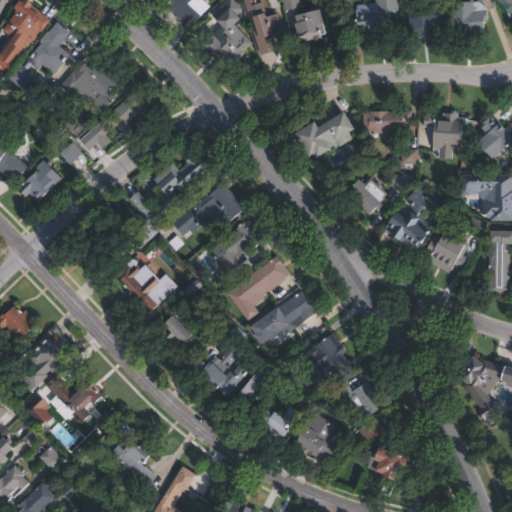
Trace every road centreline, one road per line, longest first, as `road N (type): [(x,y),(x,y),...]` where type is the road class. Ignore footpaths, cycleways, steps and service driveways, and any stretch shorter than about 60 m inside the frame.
road 1 (residential): [(482,511),(435,403),(337,251),(245,136),(102,0)]
road 2 (residential): [(440,75),(354,75),(296,86),(198,122),(134,165),(0,288)]
road 3 (residential): [(351,511),(291,490),(205,432),(0,224)]
road 4 (residential): [(511,336),(490,332),(337,251)]
